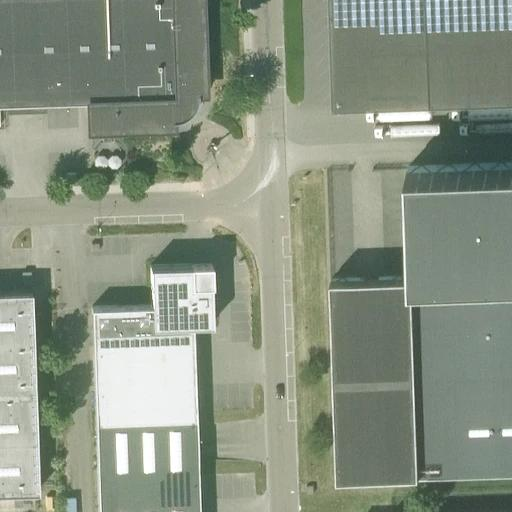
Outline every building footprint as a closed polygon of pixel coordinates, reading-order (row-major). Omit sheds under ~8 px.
[(90,129),(172,126),(172,120),(176,119),(180,118),(184,116),(188,114),(193,108),(195,104),(197,100),(198,96),(198,92),(204,92),(201,0),(0,0),(0,105),(89,102),(90,129)] [(511,0),(329,0),(333,105),(511,98),(511,0)] [(338,475),(511,469),(511,163),(408,167),(412,276),(331,279),(331,280),(338,475)] [(198,511),(192,323),(212,323),(211,283),(212,283),(211,262),(190,262),(190,263),(150,265),(151,304),(91,307),(98,511),(198,511)] [(0,290),(0,491),(38,490),(31,290),(0,290)]
